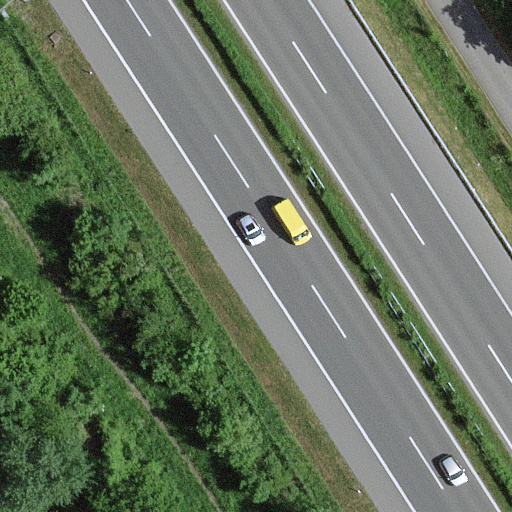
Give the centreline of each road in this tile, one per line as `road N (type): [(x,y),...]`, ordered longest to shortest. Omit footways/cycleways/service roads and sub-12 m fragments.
road 1 (motorway): [(126,0),(454,511)]
road 2 (motorway): [(511,385),(265,0)]
road 3 (unclassified): [(445,0),(511,105)]
